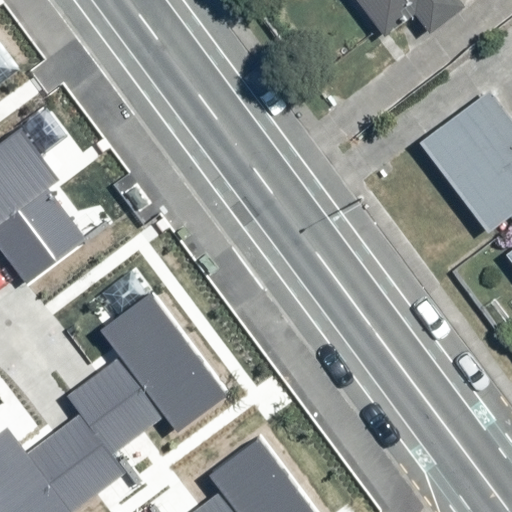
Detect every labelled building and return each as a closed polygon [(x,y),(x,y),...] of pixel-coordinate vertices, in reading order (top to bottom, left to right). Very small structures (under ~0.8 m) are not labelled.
[(361,0),(385,31),(415,10),(429,29),(463,4),(460,0),(361,0)] [(511,222),(511,116),(493,89),(424,142),(493,238),(511,222)] [(17,125),(0,138),(0,250),(24,282),(85,237),(46,186),(57,178),(17,125)] [(8,424),(0,429),(0,511),(70,511),(69,510),(123,470),(111,454),(164,414),(175,428),(225,391),(152,293),(102,330),(120,355),(65,396),(76,410),(26,448),(8,424)] [(314,511),(260,439),(211,476),(222,490),(193,511),(314,511)]
